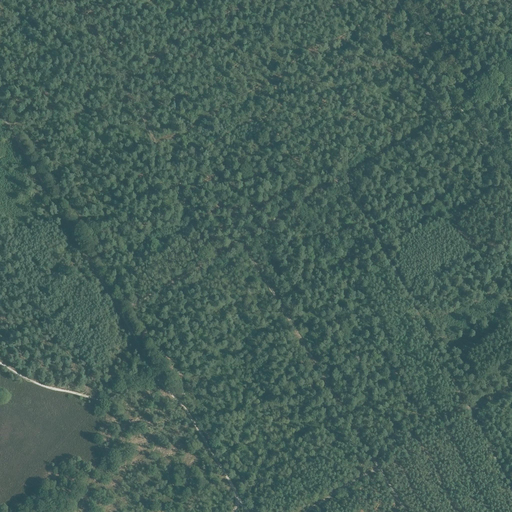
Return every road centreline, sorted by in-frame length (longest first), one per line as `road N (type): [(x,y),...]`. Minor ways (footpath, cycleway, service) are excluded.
road 1 (track): [(470,411),(344,176)]
road 2 (track): [(241,240),(377,466)]
road 3 (track): [(118,307),(344,176)]
road 4 (track): [(118,307),(0,112)]
road 5 (track): [(511,174),(406,0)]
road 6 (track): [(344,176),(511,72)]
road 7 (track): [(156,376),(248,511)]
